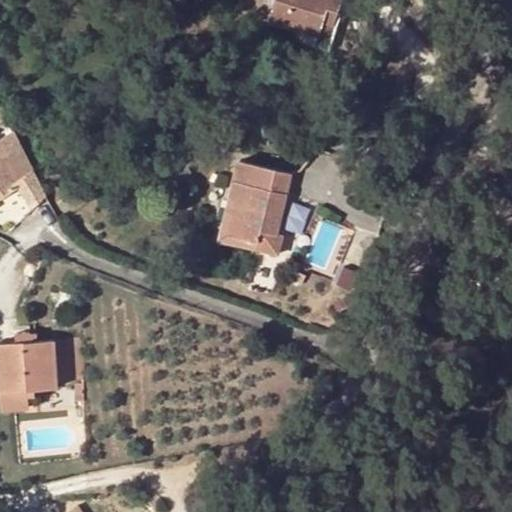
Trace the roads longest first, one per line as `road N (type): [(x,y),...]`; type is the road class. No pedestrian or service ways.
road 1 (unclassified): [(508,0),(346,390),(263,511)]
road 2 (unknown): [(357,364),(85,254),(57,235)]
